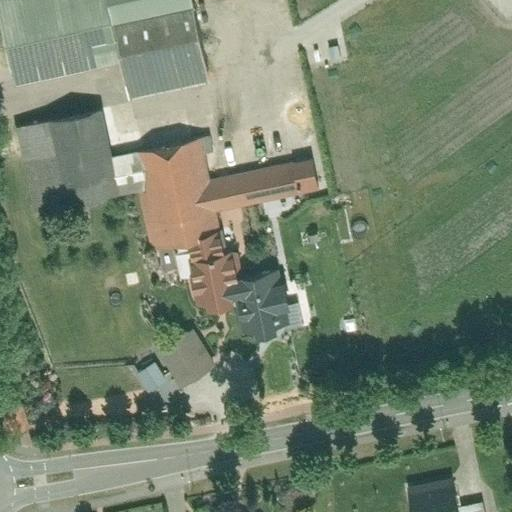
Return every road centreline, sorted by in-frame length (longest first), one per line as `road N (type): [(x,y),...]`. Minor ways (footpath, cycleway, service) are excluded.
road 1 (tertiary): [(511,396),(0,488)]
road 2 (unknown): [(161,265),(170,459)]
